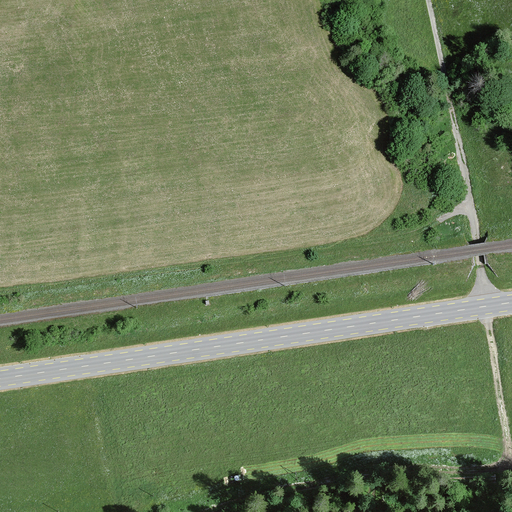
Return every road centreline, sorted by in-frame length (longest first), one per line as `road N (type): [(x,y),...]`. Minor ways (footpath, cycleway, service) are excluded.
road 1 (primary): [(485,307),(0,380)]
road 2 (track): [(0,292),(386,240),(471,208)]
road 3 (unclassified): [(485,307),(428,0)]
road 4 (track): [(209,511),(272,490),(412,467),(511,466)]
road 5 (track): [(511,466),(485,307)]
